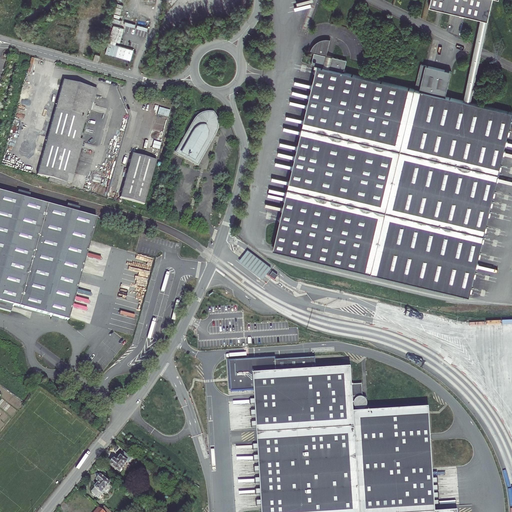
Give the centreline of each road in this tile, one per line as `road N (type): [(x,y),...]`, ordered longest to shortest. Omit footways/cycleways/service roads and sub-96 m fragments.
road 1 (residential): [(126,413),(181,329),(227,223),(245,151),(233,114)]
road 2 (residential): [(175,81),(157,84),(0,41)]
road 3 (unclassified): [(371,0),(511,67)]
road 4 (residential): [(46,511),(126,413)]
